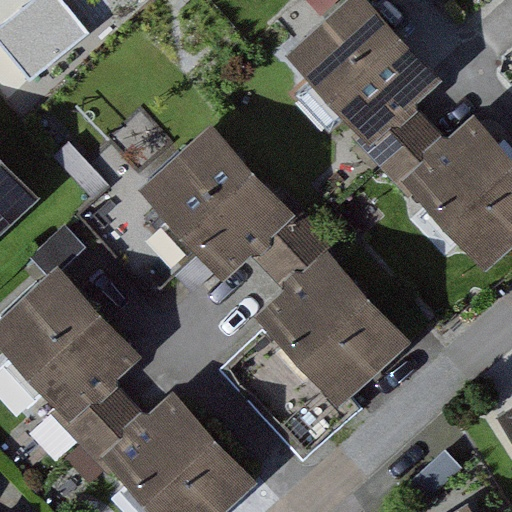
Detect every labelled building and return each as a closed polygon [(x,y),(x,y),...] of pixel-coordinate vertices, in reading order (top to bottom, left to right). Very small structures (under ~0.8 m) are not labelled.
[(424,95),(445,76),(374,0),(364,0),(295,64),(390,166),(443,116),(424,95)] [(511,241),(511,147),(484,117),(463,137),(443,116),(390,166),(484,267),(511,241)] [(158,191),(233,272),(254,252),(273,273),(327,223),(233,122),(158,191)] [(0,239),(41,202),(0,157),(0,239)] [(293,294),(272,314),(347,394),(422,325),(327,223),(273,273),(293,294)] [(119,369),(140,350),(65,269),(0,328),(0,349),(84,440),(138,390),(119,369)] [(211,511),(254,472),(179,391),(158,411),(138,390),(84,440),(151,511),(211,511)]
